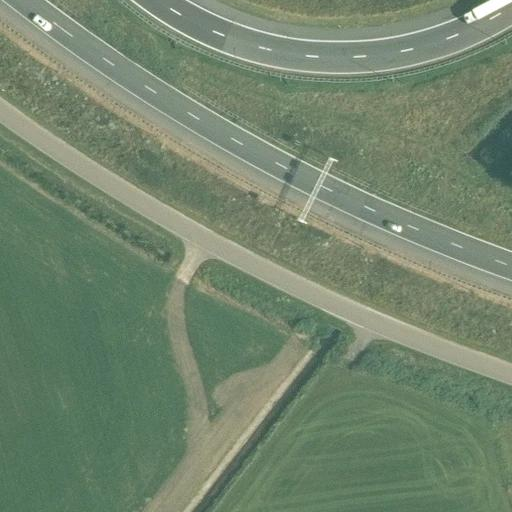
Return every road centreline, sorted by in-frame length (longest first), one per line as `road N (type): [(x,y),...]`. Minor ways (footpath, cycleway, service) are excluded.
road 1 (unclassified): [(0,109),(302,292),(511,377)]
road 2 (motorway): [(21,0),(181,112),(279,169),(511,271)]
road 3 (motorway): [(511,10),(414,51),(314,60),(212,35),(149,0)]
